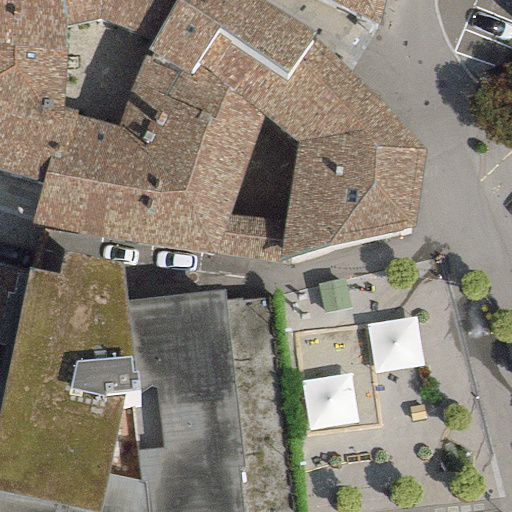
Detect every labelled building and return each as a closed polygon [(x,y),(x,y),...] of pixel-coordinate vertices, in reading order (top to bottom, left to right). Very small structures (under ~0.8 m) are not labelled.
[(0,0),(0,167),(43,181),(49,155),(61,111),(64,25),(99,21),(99,0),(0,0)] [(179,0),(99,0),(99,21),(153,42),(179,0)] [(315,32),(257,0),(179,0),(153,42),(199,66),(217,30),(284,79),(311,37),(315,32)] [(383,0),(327,0),(377,25),(383,0)] [(395,120),(311,37),(284,79),(217,30),(199,66),(263,119),(294,145),(395,120)] [(199,66),(153,42),(134,72),(118,128),(250,158),(263,119),(199,66)] [(76,109),(61,111),(49,155),(43,181),(28,227),(210,255),(226,217),(250,158),(118,128),(73,118),(76,109)] [(284,222),(277,265),(413,229),(424,152),(395,120),(294,145),(284,222)] [(284,222),(226,217),(210,255),(277,265),(284,222)] [(122,264),(62,252),(54,276),(25,270),(0,395),(0,511),(146,511),(144,483),(138,480),(127,392),(137,392),(126,299),(122,264)] [(126,299),(137,392),(271,377),(261,298),(223,302),(222,289),(126,299)] [(138,480),(144,483),(284,467),(271,377),(137,392),(127,392),(138,480)] [(288,511),(284,467),(144,483),(146,511),(288,511)]
